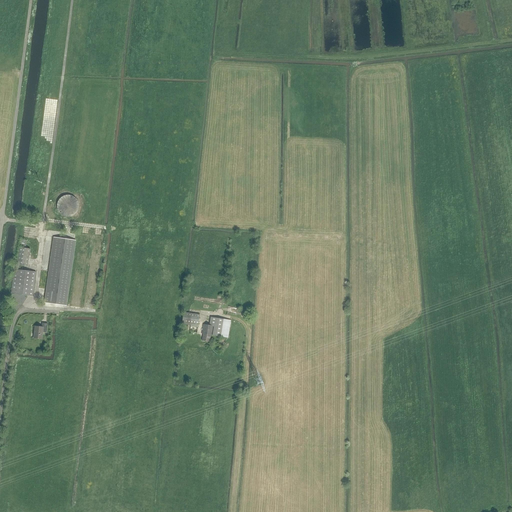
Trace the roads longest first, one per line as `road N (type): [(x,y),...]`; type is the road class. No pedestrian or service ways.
road 1 (track): [(232,511),(246,324),(224,314)]
road 2 (unclassified): [(4,218),(24,65)]
